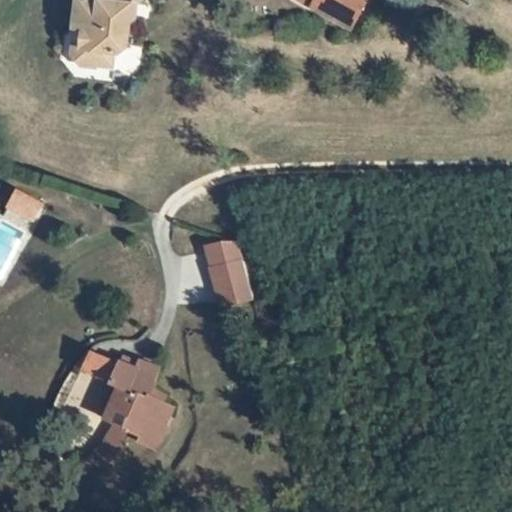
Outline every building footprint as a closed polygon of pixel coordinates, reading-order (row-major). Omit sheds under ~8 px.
[(66,0),(63,19),(72,21),(68,41),(83,43),(80,58),(98,61),(101,47),(107,48),(116,38),(120,16),(126,11),(127,0),(66,0)] [(314,10),(293,0),(273,0),(273,1),(309,19),(314,10)] [(293,0),(314,10),(309,19),(347,39),(365,0),(293,0)] [(80,58),(83,43),(68,41),(65,40),(64,51),(68,61),(79,63),(80,58)] [(141,62),(140,46),(113,47),(114,64),(141,62)] [(25,202),(1,188),(0,189),(0,209),(15,218),(25,202)] [(205,306),(239,297),(229,260),(196,268),(205,306)] [(89,411),(70,445),(89,454),(105,425),(113,430),(109,435),(132,451),(143,430),(139,429),(145,395),(137,392),(142,379),(132,373),(139,361),(123,352),(117,363),(106,357),(102,362),(69,344),(60,359),(93,379),(77,404),(89,411)]
